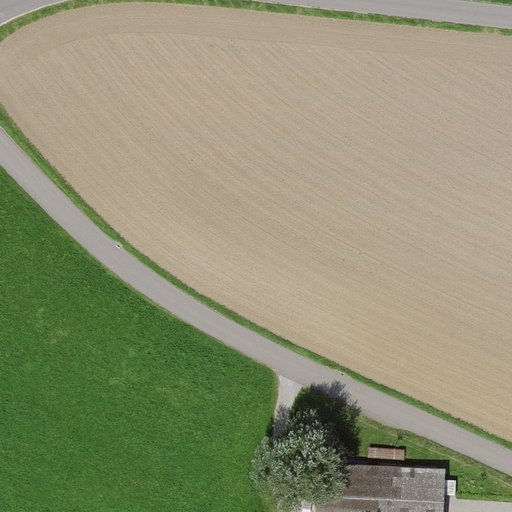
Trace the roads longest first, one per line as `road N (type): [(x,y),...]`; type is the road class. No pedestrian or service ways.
road 1 (unclassified): [(0,147),(146,284),(240,339),(511,467)]
road 2 (residential): [(338,0),(511,17)]
road 3 (track): [(296,366),(280,448),(287,511)]
